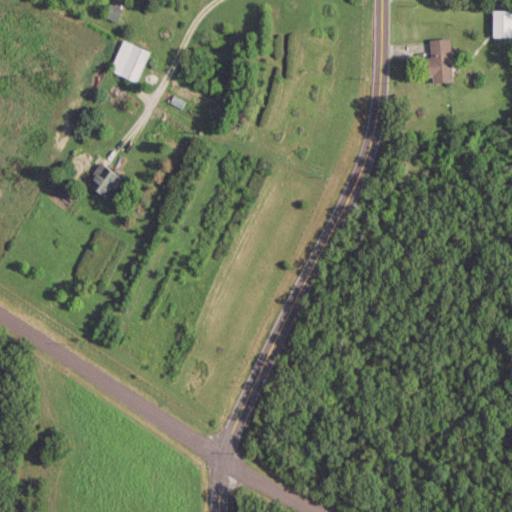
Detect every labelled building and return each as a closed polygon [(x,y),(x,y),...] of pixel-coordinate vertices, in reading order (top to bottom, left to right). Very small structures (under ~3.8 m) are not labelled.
[(120,7),(107,1),(102,14),(115,20),(120,7)] [(491,36),(510,36),(510,8),(491,8),(491,36)] [(426,37),(426,81),(449,81),(449,37),(426,37)] [(134,79),(147,49),(120,38),(107,69),(134,79)] [(84,182),(104,197),(119,176),(99,161),(84,182)]
